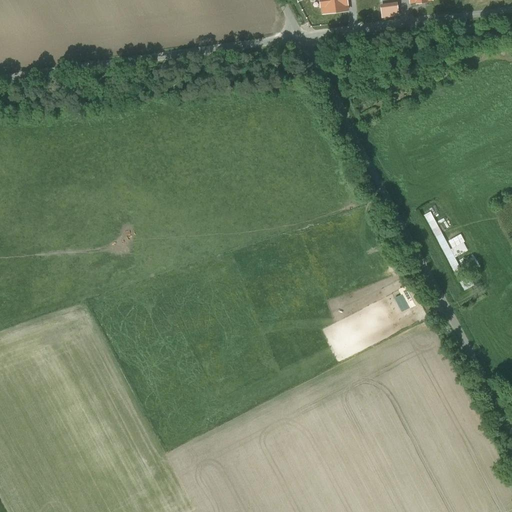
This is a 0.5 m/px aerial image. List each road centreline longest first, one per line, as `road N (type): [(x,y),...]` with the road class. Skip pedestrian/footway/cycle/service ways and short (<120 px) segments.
road 1 (unclassified): [(511,429),(299,38)]
road 2 (unclassified): [(0,80),(299,38)]
road 3 (unclassified): [(299,38),(511,6)]
